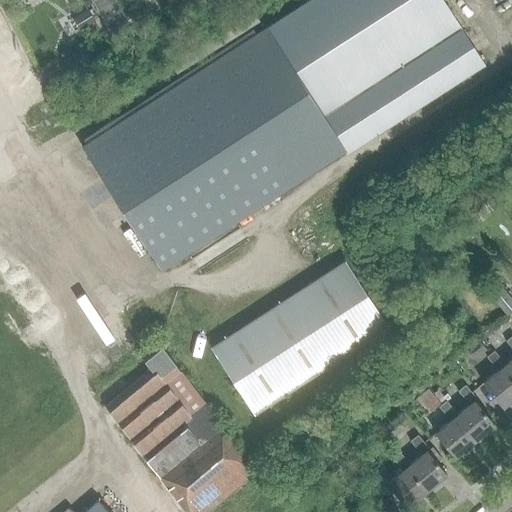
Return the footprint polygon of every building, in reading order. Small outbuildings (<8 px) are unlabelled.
[(441,0),(309,0),(81,147),(160,270),(343,150),(345,153),(483,66),(441,0)] [(127,22),(114,0),(92,0),(91,0),(108,32),(127,22)] [(94,21),(87,9),(71,18),(78,30),(94,21)] [(109,32),(115,43),(132,33),(126,23),(109,32)] [(94,61),(85,46),(56,63),(65,78),(94,61)] [(388,326),(344,259),(210,346),(254,413),(388,326)] [(75,279),(113,329),(126,320),(132,327),(144,318),(133,304),(144,296),(126,273),(114,282),(98,261),(75,279)] [(511,311),(511,298),(499,284),(487,294),(506,316),(511,311)] [(511,379),(511,335),(505,341),(511,349),(511,358),(505,365),(502,367),(511,379)] [(200,444),(221,426),(155,339),(137,353),(150,369),(153,368),(165,384),(190,416),(183,422),(200,444)] [(475,359),(487,350),(478,339),(466,348),(475,359)] [(129,344),(97,363),(104,373),(136,354),(129,344)] [(511,379),(502,367),(505,365),(494,351),(486,357),(498,371),(482,383),(503,408),(511,399),(511,379)] [(117,423),(165,384),(153,368),(150,369),(105,407),(117,423)] [(200,444),(183,422),(190,416),(165,384),(117,423),(159,478),(200,444)] [(474,441),(494,425),(474,401),(477,399),(465,385),(457,391),(469,404),(457,414),(454,416),(474,441)] [(440,403),(428,389),(418,397),(429,411),(440,403)] [(454,416),(457,414),(446,400),(438,406),(450,420),(434,433),(455,457),(474,441),(454,416)] [(186,511),(206,511),(255,471),(221,426),(200,444),(159,478),(186,511)] [(426,491),(446,475),(426,451),(429,449),(417,435),(410,441),(421,454),(409,464),(406,467),(426,491)] [(406,467),(409,464),(398,450),(391,457),(402,470),(387,483),(407,507),(426,491),(406,467)] [(383,479),(367,462),(359,469),(374,487),(383,479)] [(107,511),(97,500),(84,511),(107,511)]
